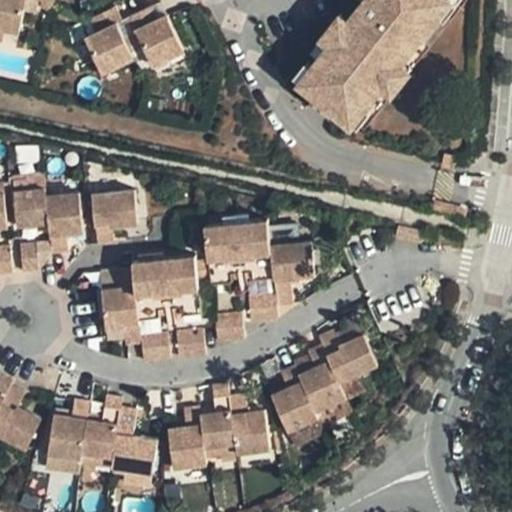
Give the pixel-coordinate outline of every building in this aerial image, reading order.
[(0,0),(0,27),(20,31),(26,0),(0,0)] [(356,128),(454,0),(367,0),(302,85),(356,128)] [(166,21),(158,6),(131,19),(139,37),(144,35),(158,65),(187,49),(172,19),(166,21)] [(127,23),(119,9),(94,21),(101,33),(90,40),(107,73),(136,60),(120,26),(127,23)] [(47,192),(45,175),(17,178),(22,221),(50,219),(47,192)] [(47,192),(50,219),(53,250),(69,248),(68,230),(82,228),(78,189),(47,192)] [(94,194),(98,242),(116,240),(113,224),(137,221),(132,191),(94,194)] [(271,241),(268,216),(234,219),(239,269),(248,268),(250,278),(277,278),(271,241)] [(239,269),(234,219),(205,221),(210,282),(229,282),(228,269),(239,269)] [(303,239),(271,241),(277,278),(278,288),(280,301),(287,300),(286,272),(308,271),(303,239)] [(35,242),(19,244),(22,272),(39,271),(40,268),(35,242)] [(13,272),(10,243),(0,244),(0,268),(0,273),(13,272)] [(194,253),(164,256),(169,306),(183,306),(184,313),(200,311),(194,253)] [(164,256),(134,259),(136,284),(140,316),(161,314),(160,306),(169,306),(164,256)] [(143,341),(141,332),(140,316),(136,284),(104,287),(107,326),(124,327),(126,344),(143,341)] [(248,318),(283,315),(280,301),(278,288),(246,291),(248,318)] [(242,335),(241,307),(214,311),(217,338),(242,335)] [(200,356),(206,354),(203,326),(177,329),(180,359),(200,356)] [(324,344),(341,381),(377,363),(363,334),(339,343),(331,329),(319,335),(324,344)] [(143,341),(144,359),(170,360),(167,330),(141,332),(143,341)] [(317,409),(348,395),(341,381),(324,344),(307,351),(315,368),(300,374),(317,409)] [(292,428),(320,415),(317,409),(300,374),(296,366),(281,374),(288,390),(275,395),(292,428)] [(0,406),(13,382),(15,378),(0,370),(0,406)] [(209,448),(237,443),(229,390),(227,377),(211,381),(215,404),(204,407),(209,448)] [(13,382),(0,406),(0,431),(22,444),(39,414),(18,402),(23,388),(13,382)] [(229,390),(237,443),(264,438),(258,402),(243,404),(242,388),(229,390)] [(83,450),(82,455),(113,459),(122,401),(123,394),(106,390),(104,414),(90,412),(83,450)] [(54,447),(83,450),(90,412),(92,396),(75,395),(74,410),(55,409),(54,447)] [(184,416),(164,421),(175,459),(209,453),(209,448),(204,407),(203,398),(182,401),(184,416)] [(122,401),(113,459),(152,465),(154,434),(137,431),(138,404),(122,401)]
